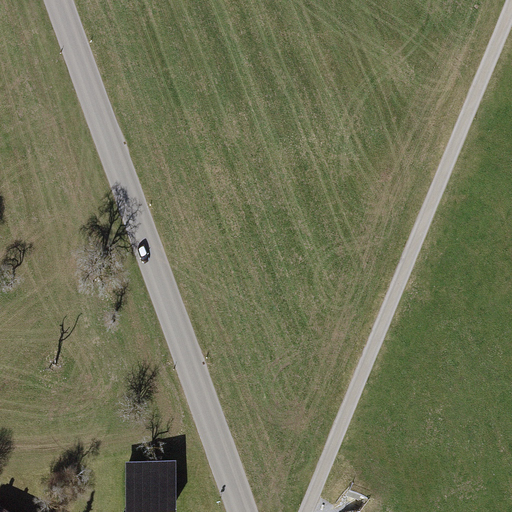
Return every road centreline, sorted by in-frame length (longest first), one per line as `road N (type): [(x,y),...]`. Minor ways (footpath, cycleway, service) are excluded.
road 1 (tertiary): [(59,0),(242,511)]
road 2 (unclassified): [(306,511),(511,16)]
